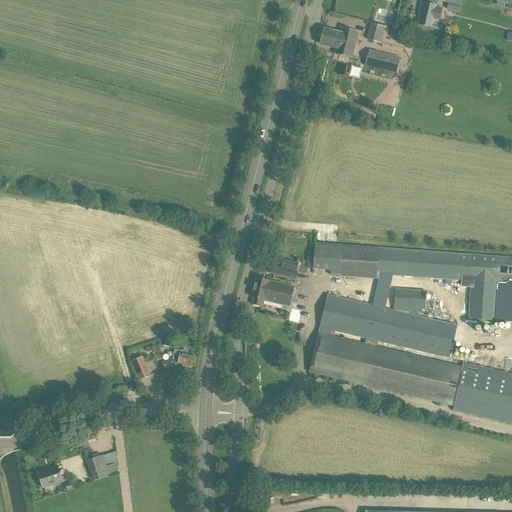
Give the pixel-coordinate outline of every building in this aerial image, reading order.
[(454,3),(449,1),(447,10),(459,12),(461,4),(460,4),(454,3)] [(418,24),(417,32),(436,36),(438,28),(437,28),(439,20),(442,9),(436,8),(436,6),(422,2),(420,9),(422,9),(418,24)] [(380,42),(383,27),(371,24),(368,39),(380,42)] [(339,33),(329,30),(324,29),(320,44),(335,48),(334,53),(352,58),(359,33),(341,28),(339,33)] [(370,50),(366,65),(388,71),(392,56),(370,50)] [(473,255),(315,244),(313,269),(331,271),(331,275),(376,279),(376,274),(471,281),(473,255)] [(468,319),(494,321),(498,257),(473,255),(471,281),(468,319)] [(498,257),(494,321),(511,322),(511,257),(498,257)] [(296,272),(298,264),(283,260),(281,268),(271,266),(270,273),(295,279),(297,272),(296,272)] [(289,307),(294,287),(256,278),(252,298),(254,298),(252,304),(260,306),(261,305),(263,305),(264,301),(289,307)] [(426,291),(395,289),(394,311),(404,313),(404,312),(424,314),(426,291)] [(335,331),(366,338),(378,341),(450,358),(458,326),(404,313),(394,311),(327,295),(320,328),(321,328),(335,331)] [(335,331),(321,328),(319,334),(318,334),(309,372),(454,407),(463,367),(376,346),(378,341),(366,338),(364,344),(334,337),(335,331)] [(193,367),(196,357),(187,355),(188,352),(187,352),(186,351),(183,350),(181,351),(180,351),(174,350),(172,359),(162,364),(164,369),(178,363),(193,367)] [(145,377),(149,376),(143,357),(131,361),(137,380),(145,377)] [(511,423),(511,374),(464,363),(463,367),(454,407),(453,410),(511,423)] [(102,456),(87,461),(94,480),(109,475),(102,456)] [(43,488),(62,482),(57,466),(38,473),(43,488)] [(72,482),(65,484),(67,491),(74,489),(72,482)]
